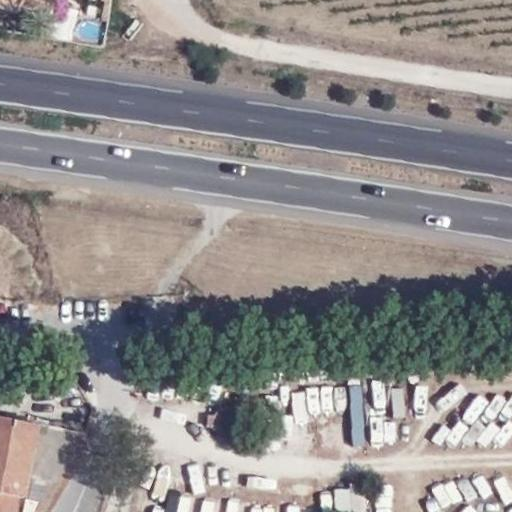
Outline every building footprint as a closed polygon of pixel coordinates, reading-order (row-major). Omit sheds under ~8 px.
[(362,443),(358,388),(349,388),(353,444),(362,443)] [(230,432),(229,409),(208,409),(208,432),(230,432)] [(86,434),(0,417),(0,511),(21,511),(25,500),(40,502),(54,480),(58,482),(86,434)] [(362,511),(360,487),(332,490),(333,511),(362,511)] [(389,511),(389,497),(371,498),(371,511),(389,511)]
